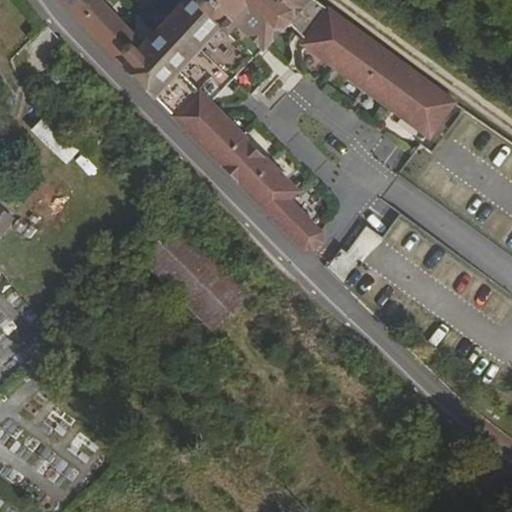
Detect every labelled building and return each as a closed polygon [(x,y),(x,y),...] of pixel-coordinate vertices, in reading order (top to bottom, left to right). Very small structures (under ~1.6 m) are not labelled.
[(62,0),(155,98),(306,250),(313,250),(321,242),(321,234),(289,201),(298,193),(211,104),(254,59),(255,59),(288,24),(308,38),(302,46),(429,138),(454,102),(314,0),(188,0),(144,49),(97,0),(62,0)] [(49,26),(35,39),(47,52),(61,40),(49,26)] [(31,129),(66,162),(76,151),(41,118),(31,129)] [(0,234),(12,218),(0,208),(0,234)] [(214,330),(247,295),(175,225),(140,258),(214,330)]
